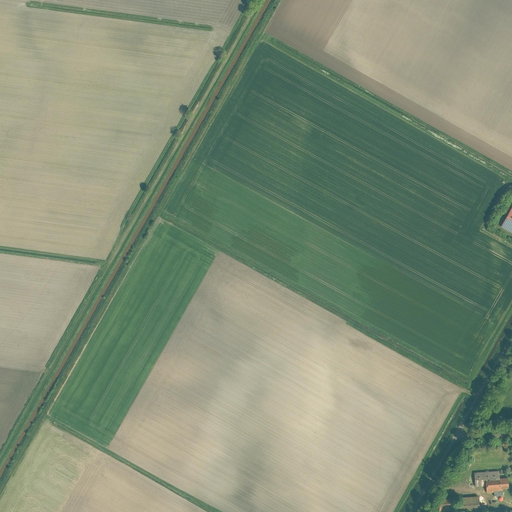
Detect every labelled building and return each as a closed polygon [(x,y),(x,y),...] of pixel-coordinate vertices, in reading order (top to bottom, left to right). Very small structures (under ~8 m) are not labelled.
[(511,208),(502,226),(511,232),(511,208)] [(475,486),(487,485),(486,480),(499,478),(498,470),(474,472),(475,486)] [(509,488),(508,478),(499,478),(486,480),(487,485),(487,492),(502,491),(501,488),(509,488)] [(479,511),(478,497),(460,498),(460,511),(479,511)] [(456,498),(440,498),(440,506),(456,505),(456,498)]
